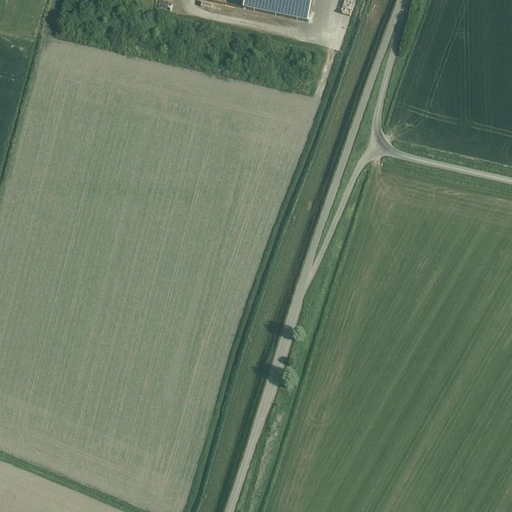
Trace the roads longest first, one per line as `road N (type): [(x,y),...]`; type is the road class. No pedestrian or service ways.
road 1 (unclassified): [(404,0),(307,275)]
road 2 (unclassified): [(231,511),(307,275)]
road 3 (unclassified): [(373,148),(406,0)]
road 4 (unclassified): [(307,275),(373,148)]
road 5 (unclassified): [(511,182),(373,148)]
